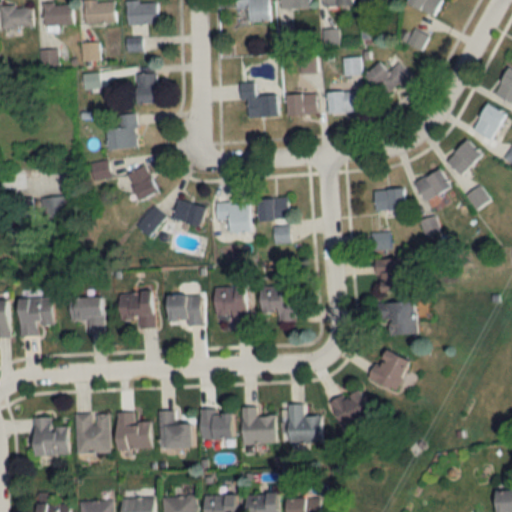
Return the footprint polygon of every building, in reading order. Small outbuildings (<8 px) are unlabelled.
[(88,24),(118,24),(118,0),(88,0),(88,24)] [(273,0),(238,0),(239,8),(253,8),(253,21),(274,21),(273,0)] [(314,8),(314,0),(284,0),(284,8),(314,8)] [(437,16),(445,0),(410,0),(437,16)] [(160,1),(129,1),(129,24),(160,24),(160,1)] [(77,25),(77,3),(47,3),(47,25),(77,25)] [(36,26),(36,5),(4,5),(4,26),(36,26)] [(363,22),(364,38),(380,38),(379,21),(363,22)] [(408,44),(425,50),(431,33),(413,27),(408,44)] [(326,44),(341,44),(341,29),(326,29),(326,44)] [(145,51),(145,38),(129,38),(129,51),(145,51)] [(85,43),(85,61),(102,61),(102,43),(85,43)] [(60,66),(60,49),(43,49),(43,66),(60,66)] [(413,75),(396,57),(387,65),(384,62),(369,76),(389,97),(413,75)] [(346,75),(363,75),(363,58),(346,58),(346,75)] [(511,69),(498,91),(511,100),(511,69)] [(103,87),(101,72),(84,74),(85,89),(103,87)] [(139,73),(139,103),(161,103),(161,73),(139,73)] [(280,95),(259,96),(258,83),(246,83),(248,118),(282,116),(280,95)] [(362,113),(361,91),(331,92),(332,114),(362,113)] [(321,94),(291,94),(291,115),(321,115),(321,94)] [(478,130),(497,140),(510,113),(491,103),(478,130)] [(112,150),(141,147),(138,114),(120,116),(121,128),(110,130),(112,150)] [(466,175),(486,155),(472,140),(451,160),(466,175)] [(115,177),(110,159),(92,164),(97,182),(115,177)] [(143,200),(162,192),(150,164),(131,172),(143,200)] [(418,183),(431,203),(456,187),(443,167),(418,183)] [(477,209),(493,201),(485,186),(470,194),(477,209)] [(408,209),(408,189),(379,189),(379,209),(408,209)] [(76,220),(74,195),(43,198),(45,222),(76,220)] [(291,220),(291,199),(261,199),(261,220),(291,220)] [(209,205),(180,200),(177,220),(206,225),(209,205)] [(254,231),(253,202),(218,203),(219,220),(233,219),(234,232),(254,231)] [(152,237),(170,216),(157,205),(139,226),(152,237)] [(278,227),(278,242),(292,242),(292,227),(278,227)] [(413,291),(412,258),(380,259),(382,292),(413,291)] [(281,322),(300,322),(300,283),(266,283),(266,313),(281,313),(281,322)] [(221,323),(255,323),(255,286),(221,286),(221,323)] [(160,327),(160,292),(124,292),(124,318),(141,318),(141,327),(160,327)] [(206,324),(206,295),(174,295),(174,324),(206,324)] [(58,298),(25,298),(25,336),(42,336),(42,324),(58,324),(58,298)] [(92,331),(109,331),(109,298),(76,298),(76,319),(92,319),(92,331)] [(0,337),(15,337),(15,300),(0,300),(0,337)] [(420,302),(381,302),(381,319),(392,319),(392,334),(420,334),(420,302)] [(373,381),(405,389),(413,357),(392,352),(389,366),(377,363),(373,381)] [(347,396),(334,402),(347,429),(378,413),(367,391),(349,399),(347,396)] [(292,443),(327,443),(327,416),(307,416),(307,404),(292,404),(292,443)] [(247,408),(247,443),(281,443),(280,417),(261,417),(260,407),(247,408)] [(198,448),(197,423),(179,424),(178,411),(162,411),(164,449),(198,448)] [(206,439),(239,439),(239,411),(206,411),(206,439)] [(137,412),(122,412),(122,450),(156,449),(156,422),(137,422),(137,412)] [(80,453),(113,453),(113,413),(80,413),(80,453)] [(39,455),(73,454),(73,427),(55,427),(55,417),(38,418),(39,455)] [(511,511),(511,490),(495,491),(495,511),(511,511)] [(209,494),(209,511),(243,511),(243,494),(209,494)] [(284,511),(285,494),(251,494),(251,511),(284,511)] [(200,511),(200,495),(167,496),(166,511),(200,511)] [(127,498),(126,511),(159,511),(160,497),(127,498)] [(327,511),(327,497),(293,497),(292,511),(327,511)] [(117,511),(117,500),(83,501),(83,511),(117,511)] [(75,511),(76,502),(43,503),(43,511),(75,511)]
